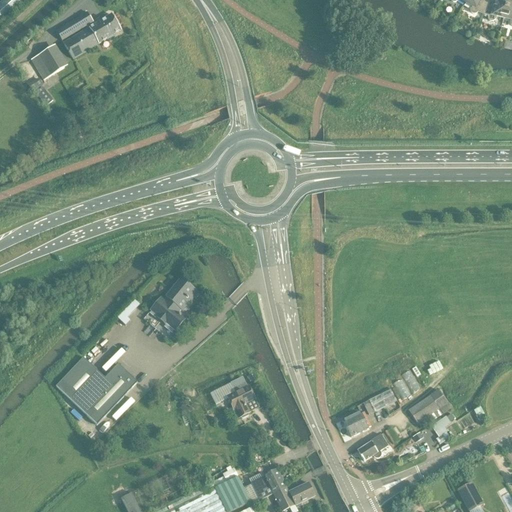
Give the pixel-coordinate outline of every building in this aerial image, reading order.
[(22,5),(17,0),(5,0),(0,5),(0,17),(4,21),(22,5)] [(482,15),(488,0),(466,0),(465,3),(471,7),(470,9),(470,10),(470,11),(470,13),(471,14),(472,15),(473,15),(474,15),(476,15),(477,14),(478,13),(482,15)] [(503,19),(507,0),(495,0),(494,0),(488,0),(482,15),(487,17),(487,18),(488,20),(488,21),(489,22),(490,22),(492,22),(493,22),(494,21),(495,20),(496,19),(496,17),(503,19)] [(511,0),(507,0),(503,19),(510,21),(510,23),(510,24),(510,25),(511,26),(511,27),(511,0)] [(87,13),(56,32),(62,42),(93,23),(87,13)] [(111,15),(90,28),(100,44),(106,41),(109,41),(113,39),(114,36),(121,32),(111,15)] [(90,28),(63,44),(73,60),(100,44),(90,28)] [(55,46),(30,61),(43,82),(68,67),(55,46)] [(42,88),(35,94),(46,107),(53,101),(42,88)] [(166,298),(168,299),(165,302),(161,299),(151,311),(152,311),(154,308),(160,313),(157,318),(161,321),(163,320),(166,322),(164,324),(165,324),(166,323),(176,331),(185,319),(177,313),(188,300),(190,301),(197,293),(189,287),(188,289),(179,282),(166,298)] [(105,379),(84,359),(83,359),(55,387),(96,426),(137,384),(118,365),(105,379)] [(242,378),(231,384),(210,394),(215,405),(228,399),(233,410),(234,410),(239,418),(240,418),(242,419),(248,416),(248,414),(249,413),(245,404),(255,399),(248,387),(246,388),(244,385),(245,385),(242,378)] [(390,391),(363,404),(369,416),(396,403),(390,391)] [(417,425),(428,418),(431,423),(450,410),(437,391),(430,396),(430,397),(408,412),(417,425)] [(343,422),(347,430),(367,420),(364,413),(361,415),(360,414),(343,422)] [(438,438),(439,438),(446,433),(447,433),(444,428),(450,424),(446,417),(431,427),(438,438)] [(371,427),(368,421),(367,420),(347,430),(351,439),(368,430),(367,429),(371,427)] [(393,444),(398,441),(391,429),(385,433),(393,444)] [(380,436),(377,438),(370,442),(370,443),(357,452),(364,463),(373,457),(374,459),(376,460),(378,460),(380,459),(381,457),(381,455),(380,453),(388,448),(380,436)] [(225,511),(214,489),(211,483),(205,486),(192,461),(121,499),(127,511),(225,511)] [(252,485),(244,488),(252,504),(266,498),(273,495),(286,489),(277,470),(264,476),(264,477),(258,480),(251,483),(252,485)] [(238,478),(214,489),(225,511),(232,511),(250,503),(238,478)] [(289,493),(295,506),(314,497),(308,484),(289,493)] [(468,511),(469,511),(483,505),(471,484),(457,491),(468,511)] [(282,511),(294,506),(286,489),(273,495),(280,511),(282,511)]
